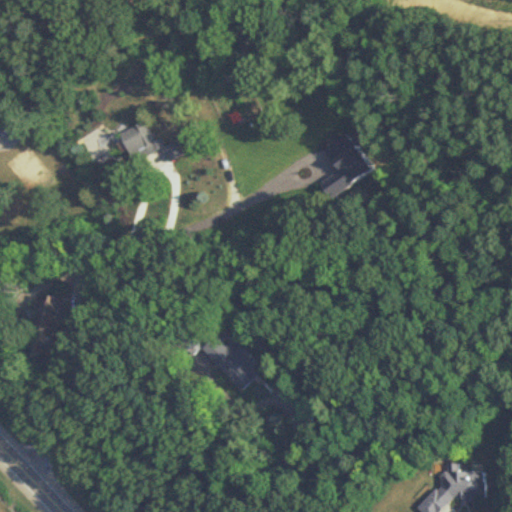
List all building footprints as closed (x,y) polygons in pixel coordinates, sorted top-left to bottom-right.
[(167,148),(162,137),(153,141),(144,122),(119,134),(133,163),(167,148)] [(249,160),(237,133),(220,140),(232,168),(249,160)] [(27,357),(53,367),(70,318),(62,315),(66,302),(48,296),(27,357)] [(204,346),(240,392),(259,376),(253,368),(258,365),(237,339),(228,347),(219,335),(206,345),(187,321),(167,337),(183,357),(190,352),(193,355),(204,346)] [(466,471),(458,463),(449,463),(449,468),(442,474),(443,483),(418,506),(423,511),(438,511),(453,498),(488,498),(487,471),(466,471)]
